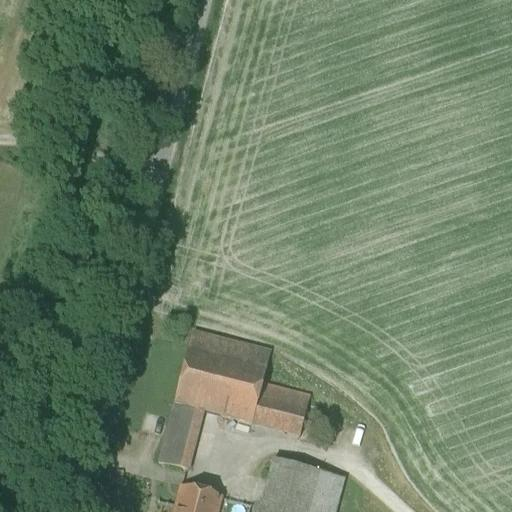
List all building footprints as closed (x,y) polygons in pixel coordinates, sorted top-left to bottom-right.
[(268,354),(191,334),(187,351),(263,371),(265,364),(266,359),(268,354)] [(263,371),(187,351),(173,406),(199,413),(248,425),(259,385),(260,381),(263,371)] [(321,373),(266,359),(265,364),(312,376),(307,393),(314,396),(321,373)] [(312,376),(265,364),(263,371),(260,381),(307,393),(312,376)] [(305,397),(259,385),(248,425),(295,437),(305,397)] [(199,413),(173,406),(168,422),(164,440),(158,464),(184,471),(183,473),(185,473),(199,413)] [(164,440),(168,422),(150,417),(145,435),(164,440)] [(332,511),(341,479),(270,461),(257,511),(332,511)] [(215,511),(218,500),(181,491),(182,489),(180,489),(174,511),(215,511)]
